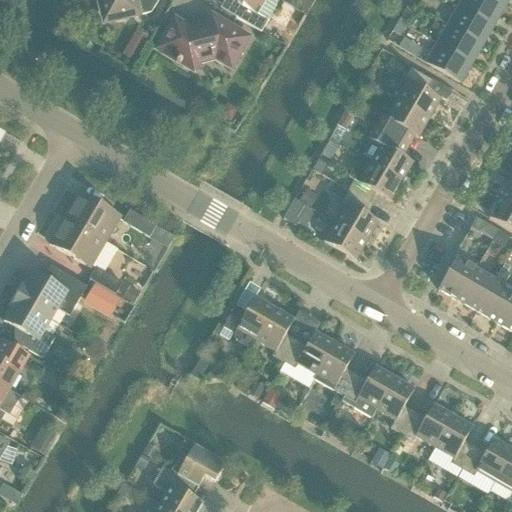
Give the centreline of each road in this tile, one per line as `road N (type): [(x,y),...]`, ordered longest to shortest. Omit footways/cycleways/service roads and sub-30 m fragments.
road 1 (residential): [(377,308),(74,131)]
road 2 (residential): [(377,308),(511,75)]
road 3 (residential): [(511,386),(377,308)]
road 4 (residential): [(0,258),(74,131)]
